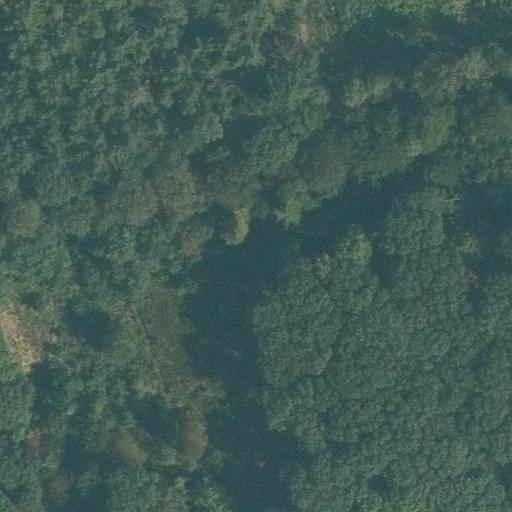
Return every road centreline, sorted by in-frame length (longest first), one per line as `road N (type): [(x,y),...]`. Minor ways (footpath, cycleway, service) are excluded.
road 1 (track): [(0,179),(511,59)]
road 2 (track): [(372,511),(511,476)]
